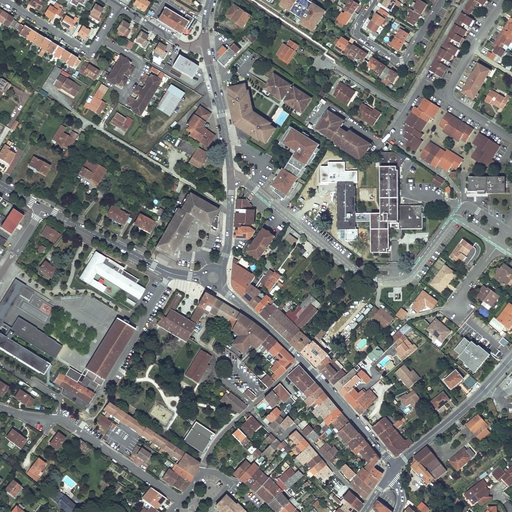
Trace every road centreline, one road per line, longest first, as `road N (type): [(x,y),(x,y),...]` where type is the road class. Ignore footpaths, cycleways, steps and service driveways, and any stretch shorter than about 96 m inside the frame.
road 1 (residential): [(230,177),(256,189),(367,280),(409,277),(456,216)]
road 2 (tertiary): [(43,208),(169,272),(203,276)]
road 3 (residential): [(249,407),(276,436),(297,429),(369,505)]
road 4 (secondary): [(393,470),(511,354)]
road 5 (residential): [(375,0),(358,34),(401,61),(442,0)]
road 6 (residential): [(56,418),(179,500)]
road 7 (tertiary): [(393,470),(301,359)]
road 8 (residential): [(311,125),(324,104),(385,144),(406,110)]
road 9 (tertiary): [(230,177),(205,46)]
